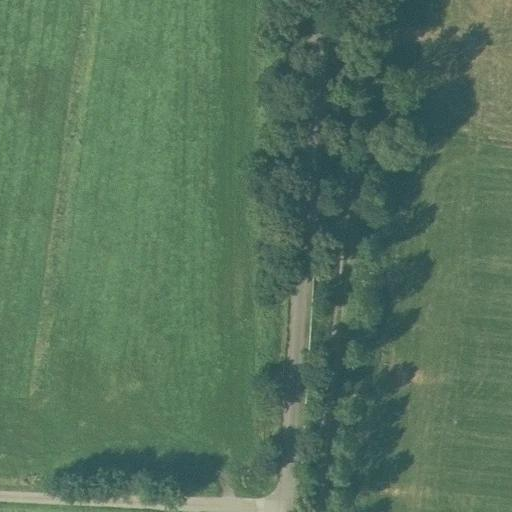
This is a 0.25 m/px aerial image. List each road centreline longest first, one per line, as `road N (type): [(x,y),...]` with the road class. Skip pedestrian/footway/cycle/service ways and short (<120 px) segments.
road 1 (track): [(321,511),(387,0)]
road 2 (unclassified): [(289,499),(323,0)]
road 3 (unclassified): [(0,489),(289,499)]
